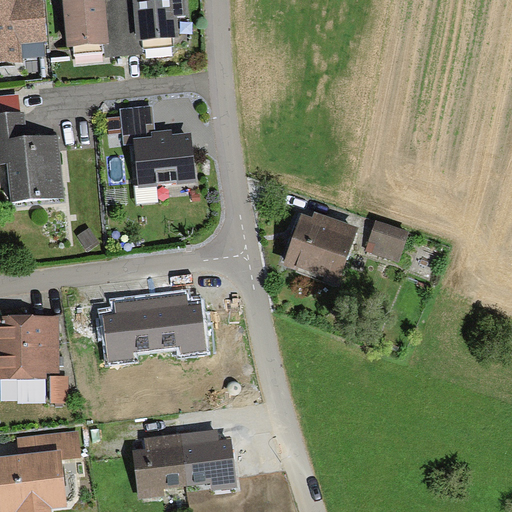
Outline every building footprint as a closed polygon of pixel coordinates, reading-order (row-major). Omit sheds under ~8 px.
[(0,0),(0,66),(23,64),(21,46),(48,44),(44,0),(23,0),(18,0),(0,0)] [(62,0),(67,52),(104,49),(110,48),(105,0),(62,0)] [(105,0),(110,48),(104,49),(105,59),(145,57),(143,45),(137,46),(133,0),(105,0)] [(133,0),(137,46),(143,45),(180,42),(178,21),(187,20),(185,0),(133,0)] [(0,167),(8,167),(12,206),(65,201),(59,139),(29,142),(26,114),(21,115),(19,96),(0,97),(0,167)] [(123,147),(134,146),(139,192),(197,185),(192,136),(173,138),(172,132),(156,134),(153,107),(119,111),(123,147)] [(313,221),(302,217),(283,271),(339,291),(360,232),(315,216),(313,221)] [(366,253),(399,265),(409,234),(376,223),(366,253)] [(115,316),(103,317),(109,365),(134,362),(134,356),(180,350),(181,357),(208,354),(203,305),(190,307),(188,296),(114,305),(115,316)] [(76,337),(101,336),(99,304),(74,305),(76,337)] [(59,319),(0,320),(0,382),(48,381),(47,376),(60,375),(59,319)] [(68,378),(50,378),(51,406),(69,405),(68,378)] [(146,452),(133,454),(139,502),(165,499),(164,492),(210,486),(211,494),(239,490),(233,441),(219,443),(218,432),(144,442),(146,452)] [(20,459),(0,461),(0,511),(64,511),(68,511),(62,463),(82,460),(79,433),(18,440),(20,459)]
